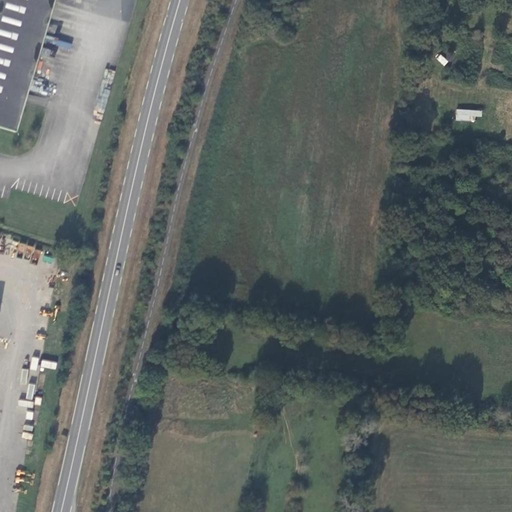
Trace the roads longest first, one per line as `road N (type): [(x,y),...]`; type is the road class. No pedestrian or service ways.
road 1 (secondary): [(62,511),(182,0)]
road 2 (unknown): [(0,162),(36,155),(58,127),(92,25)]
road 3 (unknown): [(0,440),(13,366),(0,281)]
